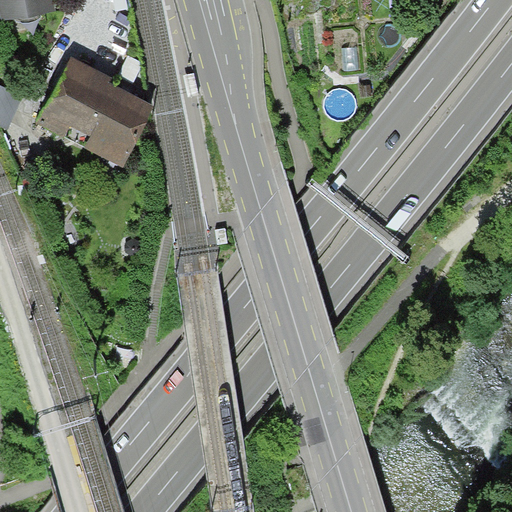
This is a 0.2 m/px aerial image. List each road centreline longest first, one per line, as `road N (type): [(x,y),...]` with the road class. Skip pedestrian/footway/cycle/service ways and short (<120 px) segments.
road 1 (motorway): [(493,0),(73,511)]
road 2 (motorway): [(147,511),(511,63)]
road 3 (secondary): [(351,511),(260,209)]
road 4 (secondary): [(209,0),(260,209)]
